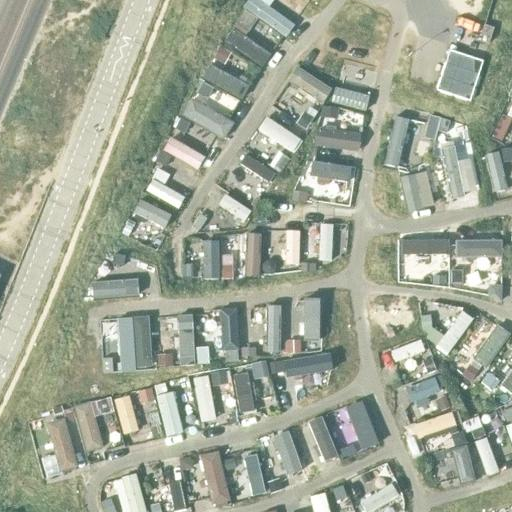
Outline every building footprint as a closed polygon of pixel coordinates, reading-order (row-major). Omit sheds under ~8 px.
[(295,22),(269,6),(272,0),(248,0),(243,9),(287,35),(295,22)] [(244,11),(235,24),(248,33),(258,19),(244,11)] [(484,25),(479,41),(489,44),(494,28),(484,25)] [(220,48),(213,59),(224,65),(231,54),(220,48)] [(450,51),(437,90),(470,102),(483,62),(450,51)] [(286,83),(324,102),(332,85),(295,66),(286,83)] [(203,83),(196,94),(207,101),(213,89),(203,83)] [(335,85),(331,100),(366,110),(370,95),(335,85)] [(322,107),(321,118),(337,120),(338,109),(322,107)] [(304,112),(296,124),(306,130),(313,119),(304,112)] [(398,166),(409,118),(395,114),(383,163),(398,166)] [(430,115),(428,122),(432,127),(438,129),(441,118),(430,115)] [(297,149),(303,135),(265,116),(258,130),(297,149)] [(181,119),(175,129),(184,134),(190,124),(181,119)] [(441,119),(437,131),(446,134),(449,122),(441,119)] [(171,135),(163,148),(199,169),(206,155),(171,135)] [(511,148),(501,150),(502,163),(511,162),(511,148)] [(160,151),(155,162),(166,168),(171,157),(160,151)] [(240,162),(269,182),(276,172),(246,152),(240,162)] [(282,155),(273,167),(282,173),(290,160),(282,155)] [(312,159),(310,174),(351,182),(354,166),(312,159)] [(429,164),(428,175),(441,176),(441,166),(429,164)] [(157,169),(152,179),(164,186),(170,176),(157,169)] [(407,210),(433,205),(427,171),(401,175),(407,210)] [(293,191),(291,201),(306,204),(308,194),(293,191)] [(225,193),(219,204),(245,219),(252,208),(225,193)] [(257,197),(251,205),(257,210),(263,202),(257,197)] [(165,228),(172,214),(140,198),(133,212),(165,228)] [(199,215),(192,226),(200,231),(207,220),(199,215)] [(128,220),(126,225),(133,228),(135,223),(128,220)] [(320,222),(319,259),(333,259),(334,222),(320,222)] [(126,225),(122,234),(128,237),(133,228),(126,225)] [(286,262),(299,263),(301,230),(287,229),(286,262)] [(401,254),(447,253),(447,238),(400,239),(401,254)] [(502,239),(456,238),(456,255),(502,256),(502,239)] [(107,252),(104,261),(123,267),(126,259),(107,252)] [(266,261),(262,265),(262,271),(266,275),(272,275),(276,271),(276,265),(272,261),(266,261)] [(301,264),(300,272),(316,273),(316,265),(301,264)] [(192,265),(182,265),(182,277),(193,277),(192,265)] [(232,266),(221,266),(221,280),(232,280),(232,266)] [(462,271),(450,271),(450,285),(462,285),(462,271)] [(445,277),(432,277),(432,286),(445,286),(445,277)] [(93,279),(93,297),(139,295),(139,278),(93,279)] [(488,285),(488,297),(501,303),(502,286),(488,285)] [(322,297),(303,297),(303,338),(323,338),(322,297)] [(459,308),(439,347),(453,354),(473,315),(459,308)] [(152,368),(151,315),(119,316),(120,368),(152,368)] [(428,321),(423,329),(433,336),(439,329),(428,321)] [(498,323),(473,356),(486,366),(511,333),(498,323)] [(390,348),(393,360),(426,351),(423,339),(390,348)] [(300,341),(286,342),(287,354),(301,354),(300,341)] [(208,348),(196,349),(197,365),(209,365),(208,348)] [(256,348),(241,348),(241,357),(256,357),(256,348)] [(172,355),(157,356),(158,367),(173,366),(172,355)] [(112,359),(102,359),(103,374),(113,374),(112,359)] [(431,359),(422,362),(427,375),(436,371),(431,359)] [(283,361),(269,364),(271,375),(285,373),(283,361)] [(265,362),(251,365),(254,381),(269,377),(265,362)] [(469,365),(462,376),(471,382),(478,371),(469,365)] [(226,371),(210,374),(212,387),(228,385),(226,371)] [(488,373),(481,384),(492,392),(499,382),(488,373)] [(165,384),(154,386),(157,396),(167,394),(165,384)] [(151,389),(137,393),(141,405),(155,401),(151,389)] [(445,397),(437,400),(441,411),(450,408),(445,397)] [(106,399),(95,402),(99,417),(110,413),(106,399)] [(61,407),(52,409),(54,416),(63,413),(61,407)] [(511,408),(503,412),(507,423),(511,420),(511,408)] [(71,409),(63,411),(66,422),(75,419),(71,409)] [(419,440),(458,433),(454,413),(415,420),(419,440)] [(478,417),(461,423),(465,434),(471,432),(482,428),(478,417)] [(482,428),(471,432),(474,441),(485,436),(482,428)] [(462,433),(451,436),(455,447),(466,444),(462,433)] [(351,446),(340,450),(343,460),(355,455),(351,446)] [(444,450),(432,455),(434,462),(452,458),(449,449),(444,450)] [(190,457),(179,460),(182,472),(193,469),(190,457)] [(233,459),(221,462),(223,472),(235,470),(233,459)] [(313,459),(300,464),(306,480),(318,475),(313,459)] [(136,472),(114,479),(124,511),(138,511),(148,509),(136,472)] [(368,473),(360,478),(364,485),(372,481),(368,473)] [(279,479),(267,484),(271,494),(283,490),(279,479)] [(169,483),(176,511),(190,508),(183,480),(169,483)] [(343,486),(332,490),(336,502),(347,498),(343,486)] [(115,511),(111,499),(100,503),(103,511),(115,511)]
